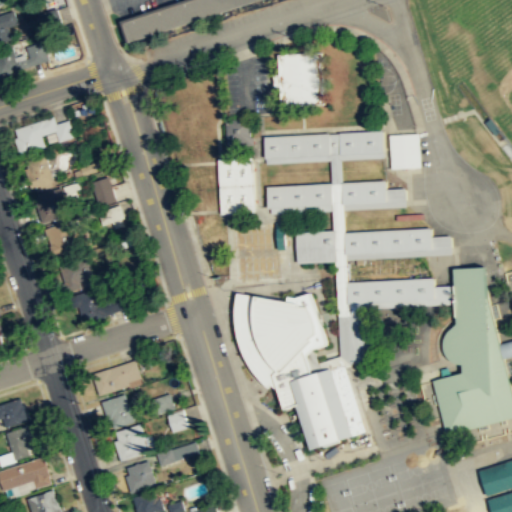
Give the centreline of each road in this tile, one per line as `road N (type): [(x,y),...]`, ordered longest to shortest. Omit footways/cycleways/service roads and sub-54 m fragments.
road 1 (tertiary): [(258,511),(116,72)]
road 2 (residential): [(0,208),(98,511)]
road 3 (residential): [(194,312),(0,374)]
road 4 (tertiary): [(116,72),(0,104)]
